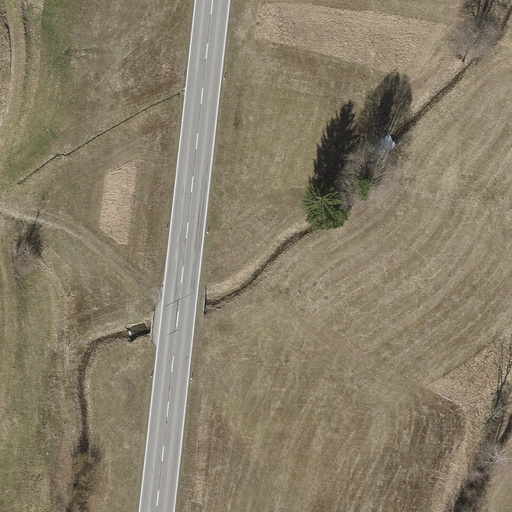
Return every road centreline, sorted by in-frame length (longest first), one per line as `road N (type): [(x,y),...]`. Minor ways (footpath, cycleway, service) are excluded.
road 1 (primary): [(156,511),(211,0)]
road 2 (track): [(0,198),(16,217),(54,221),(177,306)]
road 3 (track): [(12,0),(21,81),(0,183)]
